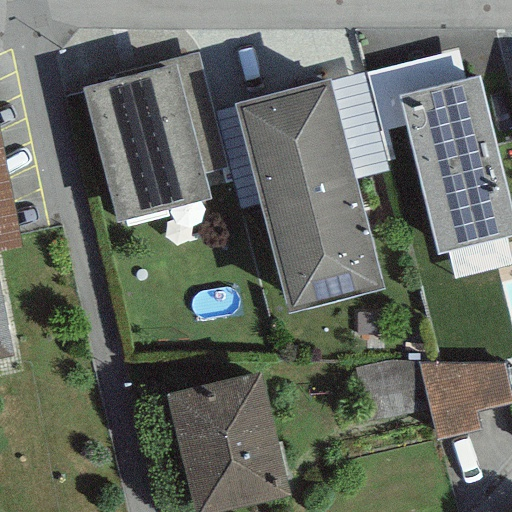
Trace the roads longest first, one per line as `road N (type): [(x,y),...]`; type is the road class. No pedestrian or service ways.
road 1 (residential): [(33,16),(144,511)]
road 2 (residential): [(511,16),(33,16)]
